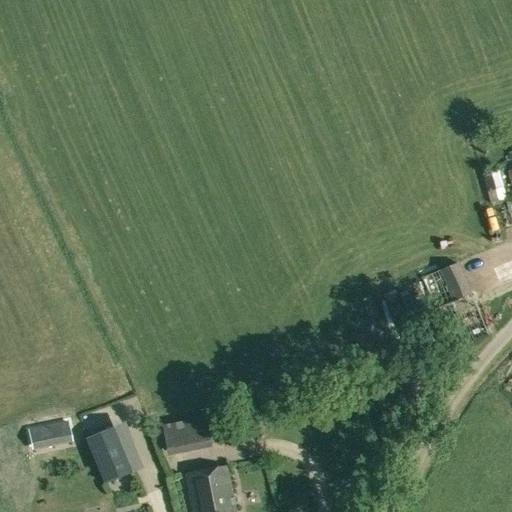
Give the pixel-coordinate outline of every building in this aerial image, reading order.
[(499,212),(503,228),(511,225),(511,170),(509,171),(511,182),(511,200),(505,202),(507,210),(499,212)] [(487,194),(501,190),(496,173),(482,177),(487,194)] [(421,278),(451,352),(489,336),(458,263),(421,278)] [(511,265),(498,270),(505,291),(511,289),(511,265)] [(162,424),(167,448),(222,438),(217,414),(162,424)] [(86,439),(105,486),(145,470),(125,422),(86,439)] [(188,492),(191,511),(235,511),(226,466),(185,474),(189,492),(188,492)]
